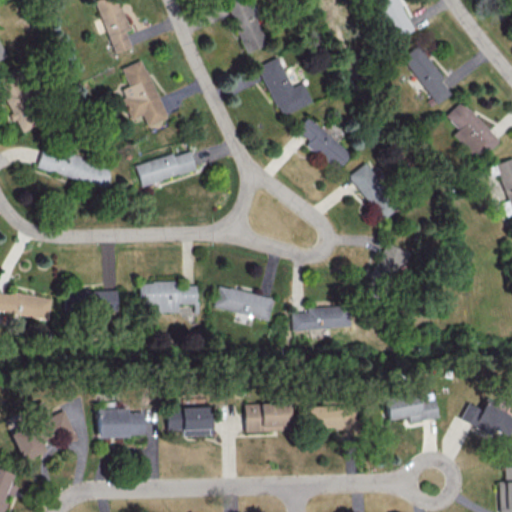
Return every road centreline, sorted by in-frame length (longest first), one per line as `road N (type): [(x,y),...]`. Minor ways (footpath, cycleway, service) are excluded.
road 1 (residential): [(429,480),(106,489),(69,499),(58,511)]
road 2 (residential): [(0,197),(16,219),(63,234),(205,234),(225,227),(243,205)]
road 3 (residential): [(170,0),(243,157),(243,205)]
